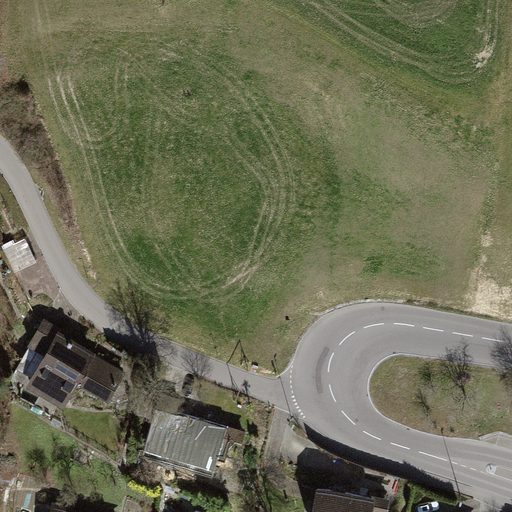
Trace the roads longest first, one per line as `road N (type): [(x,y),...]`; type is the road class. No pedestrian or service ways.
road 1 (residential): [(0,151),(74,286),(117,325),(247,383),(335,402)]
road 2 (tertiary): [(335,402),(331,357),(368,326),(511,343)]
road 3 (tertiary): [(511,475),(368,434),(335,402)]
